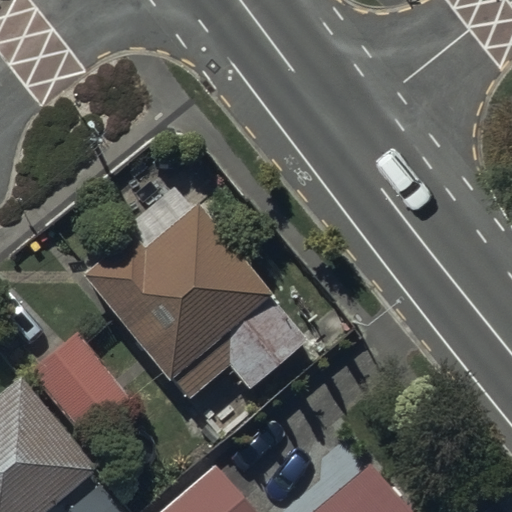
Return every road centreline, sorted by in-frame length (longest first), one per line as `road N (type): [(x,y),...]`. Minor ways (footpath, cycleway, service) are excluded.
road 1 (tertiary): [(511,319),(350,124)]
road 2 (residential): [(511,2),(350,124)]
road 3 (tertiary): [(350,124),(247,0)]
